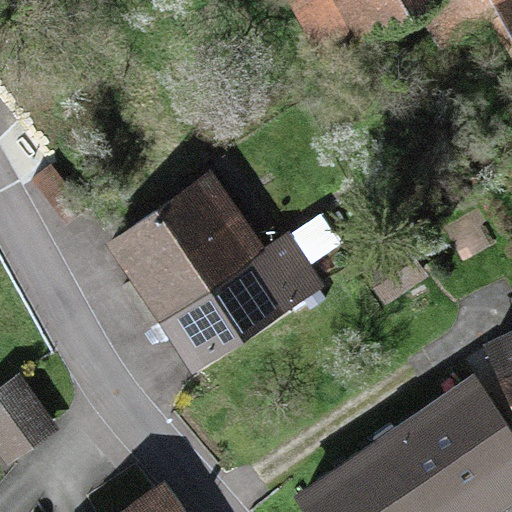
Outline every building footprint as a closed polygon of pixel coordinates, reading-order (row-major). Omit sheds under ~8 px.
[(283,0),(328,75),(455,0),(283,0)] [(511,0),(490,0),(511,36),(511,0)] [(206,194),(110,256),(191,381),(309,305),(275,252),(253,266),(206,194)] [(511,349),(486,361),(511,416),(511,349)] [(21,389),(0,402),(0,460),(6,469),(54,439),(21,389)] [(511,461),(471,398),(295,511),(485,511),(511,495),(511,461)] [(170,511),(158,494),(132,511),(170,511)]
